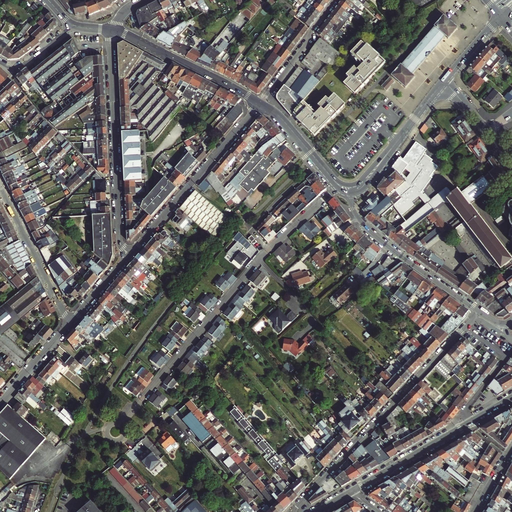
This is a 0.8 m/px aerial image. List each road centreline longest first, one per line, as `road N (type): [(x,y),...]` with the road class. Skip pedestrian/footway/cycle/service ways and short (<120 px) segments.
road 1 (residential): [(477,311),(293,511)]
road 2 (residential): [(268,249),(121,424)]
road 3 (residential): [(129,254),(119,241),(112,30)]
road 4 (residential): [(129,254),(260,103)]
road 5 (tertiary): [(350,193),(372,234),(477,311)]
road 6 (tertiary): [(112,30),(260,103)]
road 7 (residential): [(68,323),(0,186)]
road 8 (secondary): [(350,492),(468,423)]
road 9 (residential): [(260,103),(336,0)]
road 10 (residential): [(320,163),(251,231),(268,249)]
